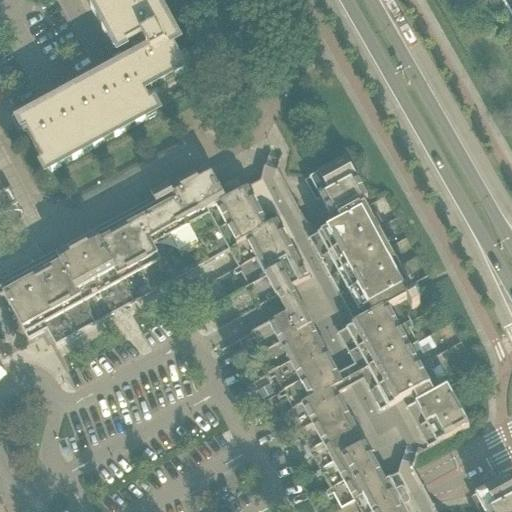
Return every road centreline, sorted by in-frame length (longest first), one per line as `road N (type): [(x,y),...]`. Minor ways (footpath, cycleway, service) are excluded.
road 1 (secondary): [(339,0),(511,300)]
road 2 (secondary): [(511,226),(376,0)]
road 3 (residential): [(511,427),(366,511)]
road 4 (residential): [(396,511),(511,452)]
